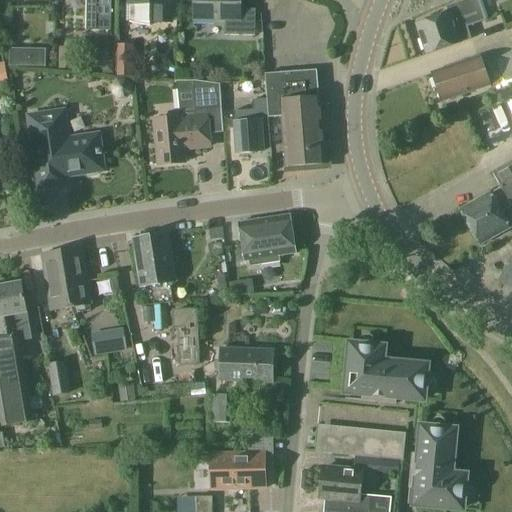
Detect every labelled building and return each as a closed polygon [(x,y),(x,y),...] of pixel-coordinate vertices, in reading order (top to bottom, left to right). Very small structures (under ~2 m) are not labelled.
[(97,0),(97,19),(112,19),(112,0),(97,0)] [(129,0),(130,22),(156,22),(172,23),(171,0),(129,0)] [(256,10),(242,9),(241,0),(194,0),(194,20),(226,20),(226,36),(256,36),(256,10)] [(467,28),(486,21),(478,0),(470,0),(447,8),(450,14),(417,26),(428,55),(461,44),(461,43),(471,39),(467,28)] [(9,48),(10,67),(46,66),(45,47),(9,48)] [(492,89),(497,86),(511,78),(511,52),(485,66),(482,58),(433,74),(442,102),(491,86),(492,89)] [(318,71),(265,75),(269,119),(282,118),(286,168),(327,165),(321,98),(320,98),(318,71)] [(511,78),(497,86),(511,116),(511,78)] [(195,81),(197,111),(223,108),(221,85),(195,81)] [(105,172),(99,135),(69,140),(65,112),(28,117),(38,182),(86,175),(89,178),(97,177),(98,173),(105,172)] [(185,150),(212,147),(209,117),(182,119),(182,118),(155,120),(160,166),(186,163),(185,150)] [(261,121),(235,123),(237,154),(264,152),(261,121)] [(490,194),(461,210),(480,245),(511,228),(503,213),(511,208),(511,202),(511,161),(493,172),(501,188),(490,194)] [(289,216),(238,224),(244,262),(252,261),(253,267),(282,262),(281,256),(295,254),(289,216)] [(167,235),(133,241),(141,288),(175,283),(167,235)] [(81,249),(62,252),(72,307),(90,304),(81,249)] [(52,311),(72,307),(62,252),(42,255),(52,311)] [(511,258),(500,281),(511,287),(511,258)] [(22,284),(2,287),(10,338),(0,339),(0,415),(2,429),(33,424),(19,337),(22,336),(18,315),(27,314),(22,284)] [(0,339),(10,338),(2,287),(0,287),(0,339)] [(176,329),(180,329),(198,328),(197,312),(175,313),(176,329)] [(123,328),(91,333),(94,356),(127,350),(123,328)] [(198,328),(180,329),(182,366),(199,365),(198,328)] [(345,399),(385,403),(396,404),(397,397),(424,399),(427,366),(413,365),(413,363),(404,362),(404,364),(383,362),(384,347),(350,344),(345,399)] [(273,352),(221,350),(220,381),(272,383),(273,352)] [(65,365),(48,368),(54,402),(71,399),(65,365)] [(234,397),(214,396),(212,424),(232,425),(234,397)] [(319,425),(317,453),(403,459),(405,431),(319,425)] [(419,454),(412,454),(408,504),(463,509),(466,475),(452,474),(453,453),(455,453),(456,444),(454,444),(455,430),(422,427),(419,454)] [(248,438),(249,455),(211,455),(212,489),(265,488),(265,465),(273,465),(273,438),(248,438)] [(324,511),(327,511),(389,511),(391,498),(373,497),(360,495),(362,472),(322,468),(320,498),(328,499),(326,511),(324,511)] [(196,511),(212,511),(212,497),(196,498),(196,511)]
